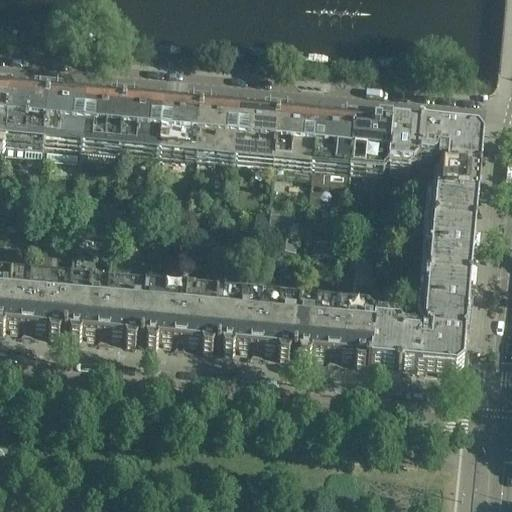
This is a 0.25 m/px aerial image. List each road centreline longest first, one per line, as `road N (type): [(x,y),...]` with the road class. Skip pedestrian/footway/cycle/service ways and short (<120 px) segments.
road 1 (residential): [(0,76),(511,121)]
road 2 (tertiary): [(508,424),(0,378)]
